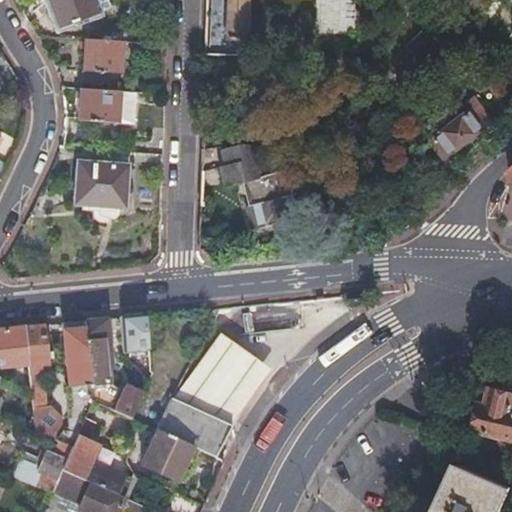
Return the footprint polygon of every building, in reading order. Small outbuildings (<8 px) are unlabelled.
[(111,9),(107,0),(50,0),(58,26),(111,9)] [(226,0),(226,38),(246,38),(246,0),(226,0)] [(414,55),(440,31),(426,21),(402,44),(414,55)] [(120,43),(82,40),(79,89),(116,92),(120,43)] [(116,92),(79,89),(76,120),(113,123),(116,92)] [(485,121),(488,119),(471,98),(457,108),(451,101),(419,126),(442,156),(487,123),(485,121)] [(242,182),(263,177),(263,165),(258,154),(244,143),(221,148),(225,164),(220,165),(225,186),(242,182)] [(121,210),(124,166),(73,162),(70,206),(121,210)] [(199,193),(198,219),(246,206),(251,225),(303,212),(298,192),(291,194),(285,170),(263,177),(242,182),(225,186),(199,193)] [(141,315),(117,317),(120,353),(144,350),(141,315)] [(102,319),(81,321),(87,386),(89,405),(107,413),(125,420),(137,392),(120,385),(109,408),(106,407),(114,390),(105,384),(104,368),(107,368),(105,349),(107,349),(105,329),(102,319)] [(87,386),(81,321),(60,323),(66,389),(65,389),(66,424),(64,433),(56,432),(59,418),(54,418),(48,412),(48,407),(42,408),(39,374),(52,373),(50,352),(43,352),(40,325),(21,327),(27,392),(31,434),(56,444),(67,449),(69,449),(75,436),(89,405),(87,386)] [(21,327),(0,329),(0,369),(18,369),(16,387),(27,392),(21,327)] [(249,355),(215,332),(178,386),(211,400),(234,410),(238,412),(252,391),(267,367),(249,355)] [(211,400),(178,386),(169,401),(200,414),(223,424),(228,426),(238,412),(234,410),(211,400)] [(511,450),(511,402),(510,403),(511,396),(511,395),(490,390),(485,406),(480,405),(470,440),(511,450)] [(187,447),(212,458),(228,426),(223,424),(200,414),(169,401),(164,399),(150,431),(151,432),(187,447)] [(187,447),(151,432),(136,466),(171,482),(187,447)] [(88,465),(95,447),(88,443),(88,442),(75,436),(69,449),(59,473),(112,496),(119,479),(88,465)] [(36,488),(48,493),(57,472),(67,449),(56,444),(51,457),(38,452),(32,465),(37,467),(34,474),(42,477),(36,488)] [(10,477),(36,488),(42,477),(34,474),(37,467),(32,465),(17,459),(10,477)] [(454,463),(431,511),(496,511),(508,487),(454,463)] [(140,511),(141,509),(112,496),(59,473),(57,472),(48,493),(49,494),(41,511),(61,511),(62,511),(51,506),(55,496),(77,506),(74,511),(76,511),(140,511)] [(197,511),(200,505),(175,494),(166,511),(197,511)] [(77,506),(55,496),(51,506),(62,511),(61,511),(73,511),(74,511),(77,506)]
